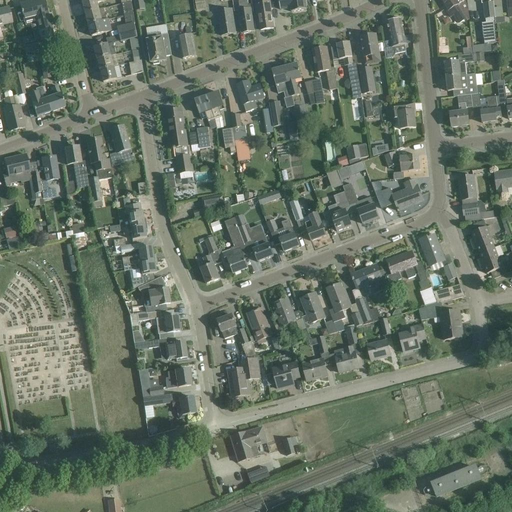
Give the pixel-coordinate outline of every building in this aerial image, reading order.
[(43,0),(42,0),(20,6),(22,12),(21,12),(22,14),(24,21),(25,27),(35,24),(39,41),(53,37),(50,23),(52,22),(51,15),(48,16),(43,0)] [(90,0),(83,2),(86,14),(99,11),(97,3),(103,2),(102,0),(90,0)] [(249,10),(247,0),(244,0),(239,1),(240,11),(238,11),(241,33),(254,31),(251,9),(249,10)] [(272,11),(270,0),(255,0),(257,13),(258,13),(261,31),(274,29),(271,11),(272,11)] [(306,10),(304,0),(278,0),(280,10),(291,9),(292,13),(306,10)] [(468,7),(463,0),(440,0),(451,17),(455,15),(460,24),(465,20),(466,22),(469,20),(468,11),(468,7)] [(482,0),(483,4),(485,20),(486,23),(482,24),(485,45),(497,43),(494,19),(495,19),(494,9),(493,0),(482,0)] [(131,2),(122,4),(124,16),(129,15),(133,14),(131,2)] [(502,8),(494,9),(495,19),(503,18),(502,8)] [(12,23),(8,9),(0,10),(0,27),(2,27),(1,25),(12,23)] [(89,26),(108,21),(105,9),(99,11),(86,14),(89,26)] [(235,24),(233,9),(218,11),(221,36),(236,34),(235,24)] [(129,15),(124,16),(126,26),(117,28),(119,36),(136,32),(134,25),(135,25),(133,14),(129,15)] [(391,41),(384,43),(385,53),(386,60),(393,58),(395,55),(394,48),(406,46),(401,19),(387,22),(391,41)] [(111,32),(108,21),(89,26),(92,37),(105,33),(111,32)] [(167,25),(146,29),(147,36),(148,41),(151,64),(153,63),(153,65),(159,64),(159,62),(166,61),(166,57),(172,56),(168,35),(167,25)] [(196,57),(190,28),(185,29),(187,36),(179,38),(183,60),(196,57)] [(136,32),(119,36),(121,43),(138,38),(136,32)] [(367,35),(366,34),(364,35),(363,36),(362,38),(361,38),(364,58),(365,65),(381,63),(376,35),(369,37),(367,35)] [(473,54),(471,38),(467,39),(468,49),(463,49),(464,55),(473,54)] [(338,45),(337,45),(337,47),(340,60),(344,60),(346,67),(348,66),(352,93),(353,100),(361,98),(360,87),(356,65),(353,65),(352,58),(350,43),(345,44),(344,42),(342,42),(340,42),(339,43),(338,45)] [(36,44),(24,46),(25,54),(37,52),(36,44)] [(98,60),(116,56),(113,44),(95,48),(98,60)] [(40,53),(43,79),(51,76),(48,52),(47,45),(39,46),(40,53)] [(327,49),(313,51),(317,74),(326,72),(330,91),(337,90),(336,81),(336,80),(334,68),(332,69),(330,69),(327,49)] [(132,51),(134,63),(142,62),(140,50),(137,50),(136,51),(132,51)] [(474,55),(475,63),(484,62),(483,54),(474,55)] [(445,64),(446,78),(466,76),(465,64),(475,63),(474,55),(461,56),(462,63),(459,63),(445,64)] [(98,60),(101,72),(114,68),(119,67),(116,56),(98,60)] [(134,63),(130,64),(132,76),(143,73),(142,62),(134,63)] [(285,68),(293,98),(299,96),(295,82),(302,80),(298,64),(285,68)] [(274,71),(272,71),(275,81),(276,87),(278,94),(284,93),(286,99),(284,100),(287,109),(294,107),(293,98),(285,68),(279,69),(278,67),(274,69),(274,71)] [(114,68),(101,72),(104,83),(117,80),(114,68)] [(376,93),(372,68),(359,70),(363,95),(376,93)] [(499,82),(501,81),(500,72),(493,73),(493,82),(497,82),(499,82)] [(24,95),(27,94),(22,75),(12,77),(17,97),(24,95)] [(471,95),(477,95),(477,88),(475,75),(466,76),(446,78),(448,92),(453,91),(454,98),(458,97),(471,95)] [(499,82),(497,82),(497,83),(499,95),(499,100),(506,99),(505,84),(508,82),(508,78),(503,80),(503,81),(501,81),(499,82)] [(315,93),(317,105),(325,104),(323,92),(322,92),(320,80),(314,81),(315,93)] [(249,82),(244,83),(243,82),(239,83),(239,85),(237,86),(240,95),(243,105),(244,105),(246,113),(252,111),(254,110),(252,102),(256,101),(255,99),(263,97),(259,86),(251,89),(249,82)] [(46,99),(51,113),(65,108),(61,94),(60,95),(58,87),(51,89),(54,97),(46,99)] [(27,94),(24,95),(28,109),(33,107),(33,108),(37,118),(51,113),(46,99),(42,88),(36,90),(37,92),(30,95),(29,94),(27,94)] [(11,93),(9,91),(5,92),(4,95),(5,99),(3,100),(5,109),(4,110),(9,132),(25,128),(18,98),(13,99),(11,93)] [(219,93),(207,97),(214,116),(215,120),(217,129),(218,129),(224,128),(222,118),(219,108),(224,106),(222,102),(222,101),(222,99),(221,99),(219,93)] [(477,95),(471,95),(473,108),(481,107),(479,96),(479,94),(477,95)] [(471,95),(458,97),(460,113),(450,114),(452,128),(469,126),(467,112),(466,108),(473,108),(471,95)] [(209,122),(215,120),(207,97),(195,101),(197,107),(198,109),(202,120),(208,118),(209,122)] [(489,111),(481,112),(483,124),(496,122),(496,120),(502,119),(502,115),(501,110),(498,110),(496,98),(487,99),(489,111)] [(284,126),(280,102),(269,104),(272,118),(273,128),(284,126)] [(373,117),(371,102),(365,103),(367,118),(373,117)] [(301,107),(300,104),(294,104),(295,108),(294,108),(297,127),(298,131),(298,130),(299,135),(304,134),(303,129),(306,129),(305,121),(307,121),(306,106),(301,107)] [(415,105),(415,104),(392,106),(393,118),(399,118),(400,130),(416,128),(414,111),(405,112),(404,106),(415,105)] [(168,127),(184,125),(182,110),(166,112),(168,127)] [(240,115),(231,116),(233,129),(235,143),(247,141),(245,127),(242,127),(240,115)] [(272,118),(264,120),(266,134),(274,133),(273,128),(272,118)] [(188,147),(184,125),(168,127),(170,139),(169,140),(170,149),(174,149),(174,150),(176,150),(176,149),(180,148),(182,158),(177,158),(179,174),(180,174),(180,180),(192,178),(192,172),(193,172),(190,157),(191,157),(189,147),(188,147)] [(117,154),(109,156),(112,167),(120,165),(121,168),(135,164),(133,157),(133,156),(133,155),(132,155),(124,126),(110,130),(117,154)] [(288,129),(289,136),(298,135),(298,131),(297,127),(288,129)] [(197,130),(197,133),(199,145),(200,150),(211,148),(208,128),(197,130)] [(233,129),(222,131),(225,149),(230,148),(231,154),(237,153),(235,143),(233,129)] [(191,146),(199,145),(197,133),(189,134),(191,146)] [(105,161),(101,140),(87,143),(90,164),(95,163),(97,172),(95,172),(97,178),(88,180),(93,209),(102,207),(101,202),(102,202),(98,181),(112,179),(111,172),(109,161),(105,161)] [(369,157),(366,145),(346,149),(349,161),(369,157)] [(376,149),(372,150),(373,157),(389,152),(388,145),(375,147),(376,149)] [(72,147),(65,148),(65,150),(67,166),(73,165),(77,190),(78,189),(89,188),(85,163),(81,163),(79,147),(72,149),(72,147)] [(397,159),(395,153),(384,157),(388,169),(395,166),(400,166),(401,173),(393,174),(394,180),(404,179),(403,173),(408,172),(408,173),(420,171),(419,156),(407,157),(407,158),(400,158),(397,159)] [(28,164),(26,155),(5,160),(8,177),(10,184),(20,182),(21,184),(31,181),(29,174),(30,174),(28,164)] [(346,157),(338,160),(340,167),(348,164),(346,157)] [(37,162),(39,174),(40,177),(41,186),(40,186),(41,193),(48,192),(46,181),(57,179),(56,172),(57,172),(55,158),(42,160),(43,161),(37,162)] [(349,169),(338,173),(341,181),(352,177),(349,169)] [(511,171),(495,174),(497,190),(498,195),(508,194),(507,188),(511,187),(511,171)] [(41,186),(40,177),(39,174),(32,176),(34,187),(36,200),(34,206),(34,207),(44,206),(41,193),(40,186),(41,186)] [(473,177),(459,179),(462,201),(464,201),(465,206),(463,207),(464,217),(465,217),(466,223),(494,219),(493,212),(479,214),(473,177)] [(381,192),(387,207),(387,206),(395,203),(397,210),(398,212),(399,211),(423,201),(418,186),(417,186),(415,180),(404,184),(407,190),(392,195),(390,189),(381,192)] [(351,184),(343,187),(349,204),(350,207),(356,205),(363,225),(373,221),(373,222),(373,221),(375,220),(376,220),(379,219),(371,198),(358,203),(351,184)] [(8,201),(6,189),(0,190),(0,202),(1,208),(15,205),(14,199),(8,201)] [(281,199),(278,191),(273,193),(257,198),(260,206),(281,199)] [(337,205),(328,208),(331,217),(333,222),(337,232),(352,227),(348,216),(347,216),(344,206),(349,204),(345,193),(334,197),(337,205)] [(224,208),(222,196),(202,199),(204,211),(224,208)] [(294,202),(289,203),(297,223),(304,220),(297,200),(294,202)] [(116,227),(117,232),(123,231),(122,228),(146,225),(146,222),(143,223),(141,212),(140,205),(125,207),(126,214),(128,214),(129,220),(121,222),(122,226),(116,227)] [(312,222),(305,224),(312,242),(326,237),(322,226),(317,214),(310,217),(312,222)] [(242,215),(235,218),(238,226),(239,229),(247,226),(242,215)] [(504,227),(506,232),(510,231),(505,217),(504,217),(501,219),(504,227)] [(213,232),(223,231),(221,221),(212,223),(213,232)] [(267,223),(271,234),(272,236),(275,245),(281,243),(284,253),(299,247),(296,237),(295,235),(291,226),(289,221),(283,224),(285,229),(288,237),(280,240),(277,232),(278,232),(274,221),(273,221),(270,222),(267,223)] [(83,224),(72,226),(72,232),(73,235),(85,233),(83,224)] [(147,227),(146,225),(122,228),(123,231),(123,236),(131,235),(132,240),(145,237),(144,228),(147,227)] [(5,228),(7,239),(20,236),(18,226),(5,228)] [(238,226),(229,230),(230,233),(236,248),(238,247),(245,244),(239,229),(238,226)] [(247,226),(239,229),(245,244),(252,242),(247,226)] [(474,239),(470,241),(472,245),(490,238),(495,236),(491,226),(487,228),(475,232),(472,234),(474,239)] [(252,242),(245,244),(249,254),(254,252),(255,253),(258,263),(273,257),(270,248),(269,245),(268,245),(265,236),(264,233),(258,236),(251,238),(252,242)] [(430,267),(445,261),(435,235),(431,237),(430,236),(429,237),(421,241),(422,241),(426,251),(424,252),(430,267)] [(22,238),(6,242),(8,250),(24,246),(22,238)] [(480,254),(494,248),(490,238),(472,245),(474,250),(477,249),(480,254)] [(124,240),(113,241),(114,248),(120,247),(125,246),(124,240)] [(222,263),(213,240),(206,242),(210,254),(209,255),(209,257),(204,259),(207,268),(201,270),(207,285),(219,280),(214,266),(222,263)] [(234,250),(222,254),(226,265),(229,264),(230,265),(233,275),(248,269),(245,260),(243,256),(249,254),(245,244),(238,247),(236,248),(236,249),(234,250)] [(125,246),(120,247),(121,254),(134,252),(133,245),(125,246)] [(151,247),(138,249),(139,256),(122,259),(123,265),(140,263),(156,260),(156,258),(153,258),(151,247)] [(480,266),(498,259),(494,248),(480,254),(482,259),(478,261),(480,266)] [(392,275),(387,277),(389,284),(401,279),(399,273),(405,270),(409,280),(416,277),(412,267),(417,266),(416,264),(412,253),(387,262),(389,265),(388,266),(389,268),(390,268),(392,275)] [(502,269),(498,259),(480,266),(482,270),(485,269),(487,275),(502,269)] [(123,265),(124,271),(124,272),(129,271),(132,271),(138,270),(141,269),(142,276),(155,274),(154,263),(157,263),(156,260),(140,263),(123,265)] [(450,266),(444,268),(449,281),(451,281),(457,278),(452,265),(450,266)] [(377,266),(352,276),(353,279),(352,280),(353,283),(354,282),(356,286),(357,289),(363,287),(370,284),(374,295),(391,288),(389,284),(387,277),(382,280),(377,266)] [(424,272),(418,275),(421,283),(418,284),(421,292),(430,289),(424,272)] [(131,302),(124,303),(130,315),(137,314),(137,315),(146,314),(159,312),(158,306),(170,304),(167,289),(166,290),(161,278),(143,286),(138,289),(139,292),(140,291),(148,289),(148,293),(149,299),(151,307),(145,308),(145,306),(132,308),(131,302)] [(142,278),(131,280),(132,290),(143,285),(144,285),(142,278)] [(340,285),(327,290),(335,310),(329,312),(333,321),(337,333),(338,333),(346,331),(339,313),(351,308),(345,293),(344,294),(340,285)] [(433,293),(438,305),(441,304),(465,297),(461,285),(453,287),(433,293)] [(325,319),(316,294),(301,300),(307,316),(302,318),(302,320),(304,325),(309,323),(310,325),(325,319)] [(363,299),(355,302),(360,313),(364,325),(364,326),(379,322),(382,321),(377,309),(371,311),(366,298),(363,299)] [(288,299),(275,304),(279,317),(278,318),(281,327),(281,328),(296,322),(302,320),(302,318),(299,311),(293,314),(291,309),(288,299)] [(432,307),(419,310),(422,321),(434,320),(432,307)] [(250,338),(251,342),(253,347),(252,344),(257,342),(259,346),(267,343),(265,339),(272,337),(262,309),(247,315),(255,336),(250,338)] [(146,314),(137,315),(138,322),(156,320),(158,335),(159,335),(160,340),(173,338),(172,333),(179,332),(182,331),(181,324),(178,324),(177,315),(164,317),(164,318),(161,319),(160,312),(159,312),(146,314)] [(459,312),(440,314),(444,341),(463,338),(459,312)] [(352,316),(351,316),(356,328),(364,326),(364,325),(360,313),(352,316)] [(256,356),(253,347),(251,342),(249,343),(244,329),(238,332),(236,328),(237,328),(232,316),(217,321),(222,333),(225,340),(238,335),(246,359),(256,356)] [(391,334),(387,319),(382,321),(379,322),(383,336),(391,334)] [(337,333),(333,321),(325,324),(330,335),(337,333)] [(426,340),(422,325),(409,328),(411,332),(399,335),(404,354),(420,349),(418,342),(426,340)] [(360,344),(356,328),(346,331),(350,346),(360,344)] [(308,333),(306,329),(300,331),(305,343),(308,342),(310,341),(308,333)] [(138,332),(132,333),(134,344),(145,343),(138,332)] [(281,342),(279,337),(271,340),(275,351),(279,350),(284,348),(281,342)] [(324,337),(317,339),(321,354),(321,356),(328,354),(328,353),(324,337)] [(147,343),(148,350),(159,348),(160,352),(165,352),(167,361),(176,360),(176,363),(187,361),(185,343),(175,344),(174,339),(147,343)] [(391,357),(387,341),(367,346),(371,362),(391,357)] [(329,357),(332,369),(338,367),(340,374),(359,369),(355,354),(354,354),(353,348),(345,350),(347,356),(337,358),(336,355),(329,357)] [(256,359),(256,356),(246,359),(247,360),(241,361),(243,370),(229,372),(232,398),(250,395),(248,381),(260,379),(258,366),(257,362),(263,360),(262,356),(257,357),(258,359),(256,359)] [(511,364),(509,358),(499,361),(501,367),(511,364)] [(323,360),(303,365),(305,373),(307,382),(328,377),(325,368),(325,367),(323,360)] [(274,375),(267,377),(269,386),(277,384),(278,390),(294,386),(293,380),(300,378),(298,368),(297,364),(281,368),(282,372),(274,374),(274,375)] [(123,365),(99,369),(108,428),(131,425),(123,365)] [(155,369),(147,370),(149,378),(154,377),(156,374),(155,369)] [(150,389),(147,370),(139,372),(143,398),(150,397),(150,398),(163,395),(162,387),(150,389)] [(191,386),(188,370),(176,372),(176,373),(168,374),(168,379),(165,379),(167,390),(178,388),(191,386)] [(169,396),(143,400),(145,408),(171,404),(169,396)] [(193,398),(172,401),(173,408),(177,407),(179,420),(186,418),(186,415),(195,414),(193,398)] [(266,443),(261,428),(245,433),(230,437),(238,463),(253,459),(253,458),(258,457),(255,447),(266,443)] [(295,446),(293,438),(290,439),(282,441),(287,457),(294,455),(292,447),(295,446)] [(250,474),(253,484),(272,477),(268,467),(250,474)] [(479,480),(474,467),(431,485),(436,497),(479,480)]
